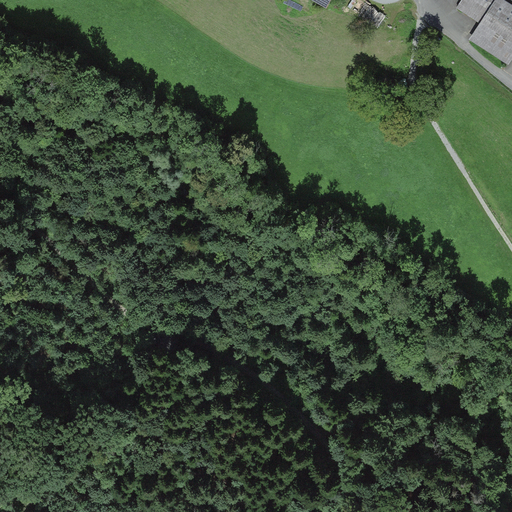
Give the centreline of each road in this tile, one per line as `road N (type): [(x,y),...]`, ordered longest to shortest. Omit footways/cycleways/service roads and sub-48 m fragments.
road 1 (track): [(371,511),(301,426),(214,356),(127,310),(0,207)]
road 2 (track): [(432,9),(423,32),(423,95),(511,243)]
